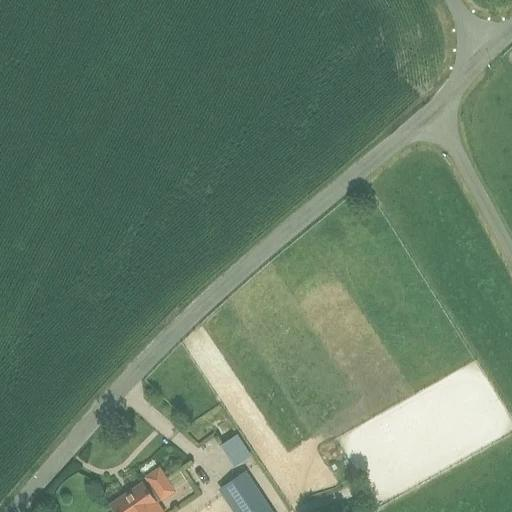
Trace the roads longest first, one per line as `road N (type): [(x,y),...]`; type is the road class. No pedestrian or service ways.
road 1 (unclassified): [(12,511),(160,346),(429,109)]
road 2 (unclassified): [(511,256),(429,109)]
